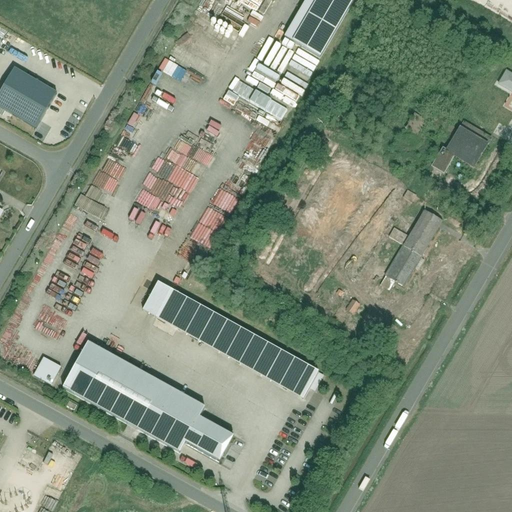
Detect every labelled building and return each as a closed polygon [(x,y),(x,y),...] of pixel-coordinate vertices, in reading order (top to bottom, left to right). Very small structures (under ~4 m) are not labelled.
[(302,0),(279,39),(313,59),(347,0),(302,0)] [(174,62),(174,63),(166,59),(160,70),(175,77),(181,65),(174,62)] [(57,98),(14,73),(0,96),(0,112),(36,134),(57,98)] [(438,126),(423,119),(416,133),(431,140),(438,126)] [(465,125),(434,174),(446,182),(458,164),(475,175),(495,145),(465,125)] [(210,136),(206,147),(217,150),(221,140),(210,136)] [(416,246),(435,257),(455,222),(437,211),(416,246)] [(396,282),(413,292),(435,257),(416,246),(403,238),(397,248),(411,257),(396,282)] [(152,310),(314,399),(330,370),(168,282),(152,310)] [(197,447),(231,467),(246,441),(210,420),(216,411),(99,344),(72,391),(190,459),(197,447)] [(45,358),(36,376),(54,386),(64,367),(45,358)]
